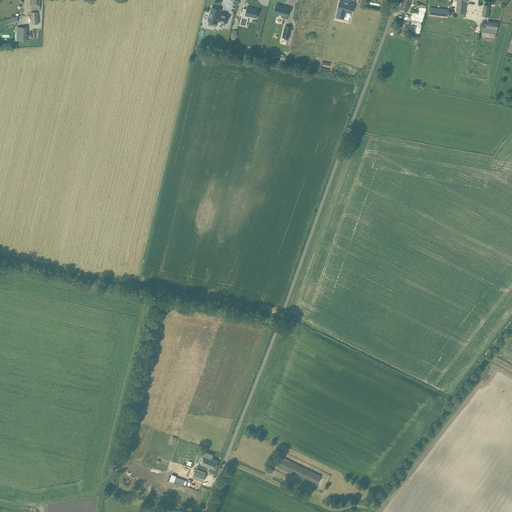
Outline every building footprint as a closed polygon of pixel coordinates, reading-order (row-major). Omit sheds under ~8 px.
[(31,0),(31,10),(36,10),(36,9),(37,9),(37,10),(40,10),(39,0),(31,0)] [(338,10),(336,16),(344,18),(346,12),(352,13),(354,4),(339,0),(337,9),(338,10)] [(402,0),(400,8),(407,11),(410,0),(402,0)] [(455,0),(457,0),(456,12),(456,15),(464,16),(464,13),(465,13),(466,1),(468,2),(468,0),(455,0)] [(308,2),(306,11),(321,14),(320,18),(316,33),(322,34),(325,19),(322,18),(323,14),(325,6),(308,2)] [(280,5),(278,12),(292,15),(293,7),(280,5)] [(256,18),(258,9),(247,6),(247,9),(243,8),(239,24),(246,26),(248,16),(256,18)] [(214,8),(212,7),(209,21),(217,23),(217,20),(222,21),(221,24),(225,25),(227,15),(221,14),(221,15),(219,14),(220,9),(218,9),(218,8),(214,7),(214,8)] [(419,9),(419,13),(416,12),(413,12),(411,16),(411,22),(411,23),(411,28),(414,29),(420,29),(421,28),(421,24),(424,17),(424,16),(426,10),(427,7),(420,7),(419,9)] [(430,7),(429,14),(448,16),(449,9),(430,7)] [(363,20),(360,32),(367,34),(370,22),(363,20)] [(487,21),(487,24),(483,23),(481,38),(484,38),(485,37),(495,38),(496,33),(498,23),(487,21)] [(17,27),(16,40),(26,41),(27,27),(17,27)] [(355,44),(351,56),(358,58),(362,46),(355,44)] [(205,452),(201,463),(215,469),(218,461),(212,459),(213,455),(205,452)] [(317,485),(321,476),(282,457),(278,467),(317,485)] [(190,477),(192,471),(174,464),(172,470),(190,477)] [(206,472),(197,469),(196,471),(195,471),(193,477),(203,481),(206,472)]
